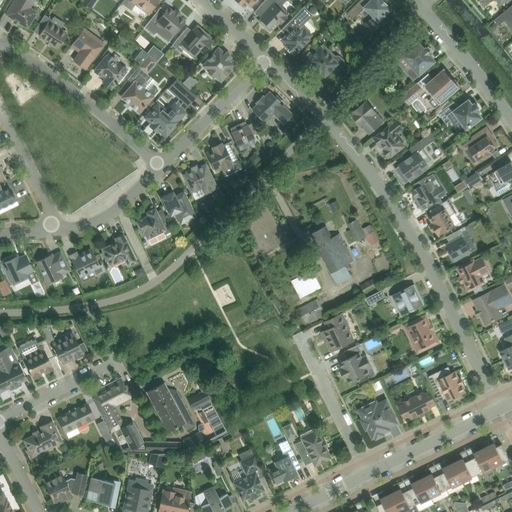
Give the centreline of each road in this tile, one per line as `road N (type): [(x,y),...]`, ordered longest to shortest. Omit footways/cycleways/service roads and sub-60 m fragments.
road 1 (residential): [(500,410),(390,195),(322,117)]
road 2 (residential): [(158,165),(23,51),(0,45)]
road 3 (residential): [(511,121),(413,0)]
road 4 (residential): [(365,474),(298,337)]
road 5 (residential): [(158,165),(267,60)]
road 6 (tertiary): [(500,410),(365,474)]
road 7 (residential): [(52,228),(0,108)]
road 8 (residential): [(52,228),(86,225),(118,206),(158,165)]
road 9 (residential): [(0,415),(117,362)]
